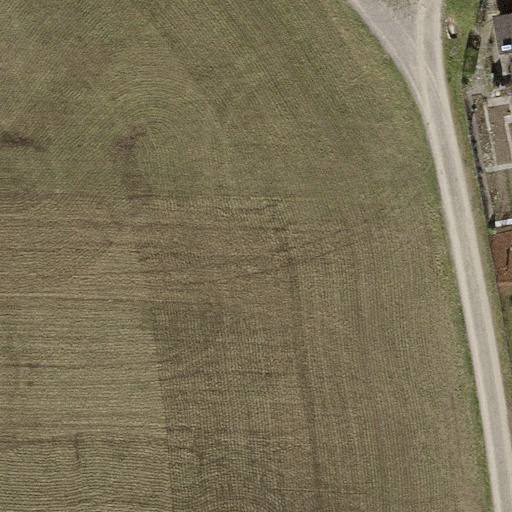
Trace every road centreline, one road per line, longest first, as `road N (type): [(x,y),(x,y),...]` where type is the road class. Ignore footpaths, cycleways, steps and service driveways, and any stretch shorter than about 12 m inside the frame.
road 1 (track): [(434,0),(434,113),(479,287),(508,511)]
road 2 (track): [(345,0),(434,113)]
